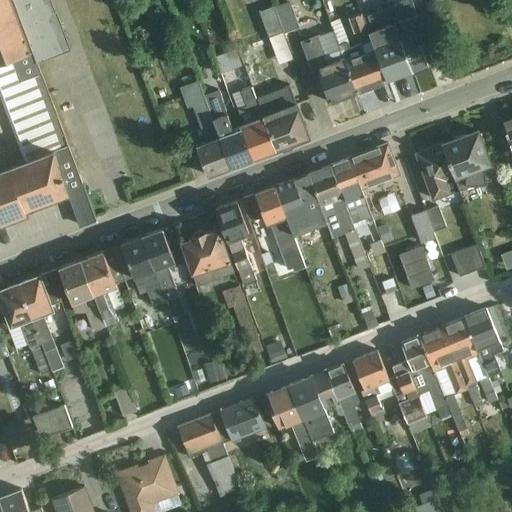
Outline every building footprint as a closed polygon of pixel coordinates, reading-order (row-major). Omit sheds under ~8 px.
[(51,0),(0,0),(0,59),(32,48),(36,60),(68,49),(51,0)] [(286,0),(256,10),(265,35),(297,25),(288,0),(286,0)] [(409,0),(401,0),(364,15),(368,26),(413,9),(409,0)] [(361,10),(346,15),(352,32),(366,28),(361,10)] [(407,72),(429,63),(413,24),(391,33),(407,72)] [(317,34),(323,52),(338,46),(331,29),(317,34)] [(277,62),(290,58),(280,32),(268,36),(277,62)] [(407,72),(391,33),(366,43),(382,82),(407,72)] [(355,94),(382,82),(366,43),(339,55),(355,94)] [(215,55),(219,71),(242,65),(238,49),(215,55)] [(355,94),(339,55),(310,66),(326,105),(355,94)] [(41,106),(36,78),(3,83),(5,94),(4,94),(6,104),(28,100),(30,108),(41,106)] [(271,151),(303,139),(292,107),(260,118),(271,151)] [(511,116),(498,122),(511,158),(511,116)] [(271,151),(260,118),(236,127),(248,159),(271,151)] [(226,167),(248,159),(236,127),(215,134),(226,167)] [(455,178),(490,166),(477,129),(442,141),(455,178)] [(226,167),(215,134),(189,144),(201,176),(226,167)] [(455,178),(442,141),(412,151),(425,188),(455,178)] [(358,188),(397,175),(386,142),(347,156),(358,188)] [(0,219),(64,195),(47,150),(0,167),(0,219)] [(358,188),(347,156),(327,163),(338,195),(358,188)] [(314,203),(338,195),(327,163),(303,171),(314,203)] [(283,218),(302,209),(289,178),(270,187),(283,218)] [(283,218),(270,187),(250,195),(264,226),(283,218)] [(394,194),(377,197),(380,214),(397,210),(394,194)] [(223,243),(246,233),(232,200),(208,211),(223,243)] [(427,209),(432,228),(441,226),(436,206),(427,209)] [(409,212),(416,241),(433,237),(425,208),(409,212)] [(187,274),(224,260),(212,228),(175,242),(187,274)] [(148,270),(169,263),(158,231),(137,238),(148,270)] [(254,234),(241,238),(252,274),(264,271),(254,234)] [(148,270),(137,238),(116,245),(127,278),(148,270)] [(458,274),(483,265),(474,242),(450,250),(458,274)] [(419,243),(398,251),(413,288),(434,279),(419,243)] [(505,268),(511,266),(511,246),(500,251),(505,268)] [(87,297),(110,288),(97,254),(73,263),(87,297)] [(87,297),(73,263),(52,272),(65,306),(87,297)] [(27,320),(48,312),(35,277),(14,284),(27,320)] [(27,320),(14,284),(0,289),(0,311),(6,328),(27,320)] [(476,350),(497,341),(482,307),(461,317),(476,350)] [(476,350),(461,317),(439,326),(454,360),(476,350)] [(434,369),(454,360),(439,326),(419,335),(434,369)] [(434,369),(419,335),(398,344),(413,378),(434,369)] [(362,392),(387,382),(376,351),(350,361),(362,392)] [(200,362),(207,383),(223,377),(216,356),(200,362)] [(401,394),(415,389),(402,361),(389,367),(401,394)] [(336,402),(352,394),(338,363),(322,370),(336,402)] [(336,402),(322,370),(303,378),(318,410),(336,402)] [(297,419),(318,410),(303,378),(282,386),(297,419)] [(297,419),(282,386),(257,396),(272,430),(297,419)] [(229,441),(262,428),(251,399),(218,412),(229,441)] [(36,441),(70,430),(62,406),(28,417),(36,441)] [(187,456),(220,442),(209,416),(176,430),(187,456)] [(30,440),(23,418),(3,424),(10,446),(30,440)] [(216,490),(236,485),(229,453),(209,457),(216,490)] [(114,473),(128,511),(153,511),(151,504),(177,494),(162,455),(114,473)] [(48,500),(51,511),(107,511),(106,511),(90,511),(82,488),(48,500)] [(0,507),(1,511),(27,511),(20,490),(0,497),(0,507)] [(440,511),(431,495),(408,507),(410,511),(440,511)]
